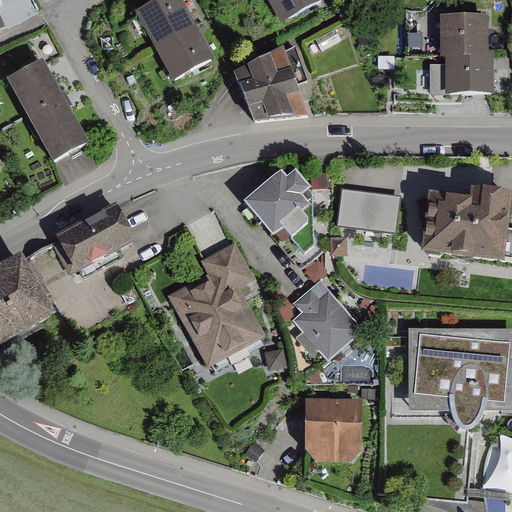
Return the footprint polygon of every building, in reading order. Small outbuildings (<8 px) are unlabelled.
[(212,63),(176,0),(173,0),(138,20),(174,84),(212,63)] [(269,0),(284,26),(325,4),(322,0),(269,0)] [(495,23),(445,21),(443,68),(451,68),(450,95),(497,98),(499,66),(493,66),(495,23)] [(288,55),(245,79),(263,127),(310,121),(288,55)] [(7,85),(55,170),(90,151),(43,66),(7,85)] [(283,177),(245,211),(274,244),(312,211),(304,201),(313,193),(297,176),(288,184),(283,177)] [(346,182),(346,229),(379,229),(379,182),(346,182)] [(422,262),(505,272),(511,218),(511,200),(476,196),(475,206),(429,200),(422,262)] [(122,257),(138,248),(117,209),(56,242),(58,246),(53,249),(70,280),(75,277),(78,281),(81,279),(85,286),(125,263),(122,257)] [(169,300),(209,374),(267,343),(240,293),(256,284),(236,247),(202,265),(209,278),(169,300)] [(0,275),(0,358),(58,325),(22,263),(0,275)] [(368,337),(324,288),(300,309),(309,320),(300,328),(334,367),(368,337)] [(511,334),(409,335),(410,419),(451,419),(453,425),(456,432),(459,436),(463,439),(465,440),(468,440),(471,440),(474,439),(477,436),(481,432),(484,425),(486,418),(511,418),(511,334)] [(265,356),(269,375),(288,371),(284,352),(265,356)] [(365,406),(310,406),(309,457),(325,470),(355,470),(369,460),(365,406)] [(511,511),(511,440),(490,440),(488,511),(511,511)]
